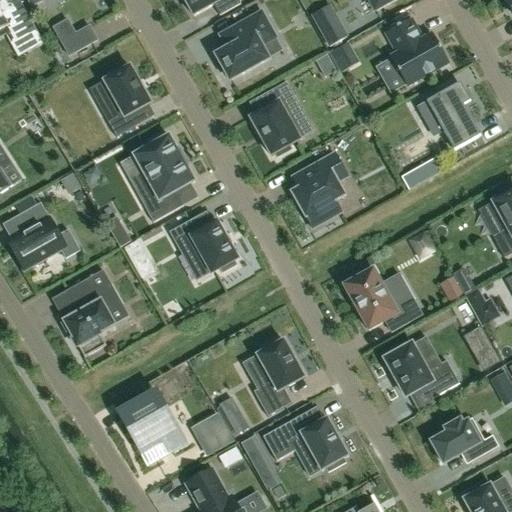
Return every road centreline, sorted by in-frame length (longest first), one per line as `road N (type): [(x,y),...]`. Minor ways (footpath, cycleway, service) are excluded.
road 1 (residential): [(135,0),(420,511)]
road 2 (residential): [(0,292),(142,511)]
